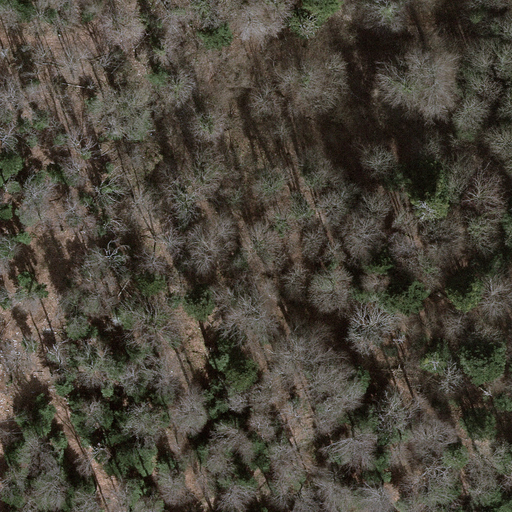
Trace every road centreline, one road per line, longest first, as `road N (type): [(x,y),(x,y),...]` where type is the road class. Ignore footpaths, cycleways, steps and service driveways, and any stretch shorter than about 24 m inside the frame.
road 1 (track): [(511,186),(470,169),(373,99),(350,67),(329,0)]
road 2 (track): [(205,511),(333,436),(394,359)]
